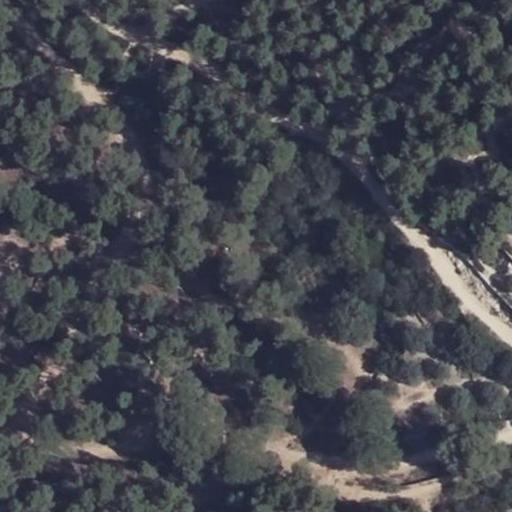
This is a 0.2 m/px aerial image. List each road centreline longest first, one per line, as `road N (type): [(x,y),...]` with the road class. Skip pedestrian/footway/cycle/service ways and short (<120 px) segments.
road 1 (track): [(0,451),(33,419),(89,393),(120,347),(138,172),(131,135),(105,98),(2,0)]
road 2 (track): [(78,0),(340,152),(468,303),(511,338)]
road 3 (track): [(511,438),(335,464)]
